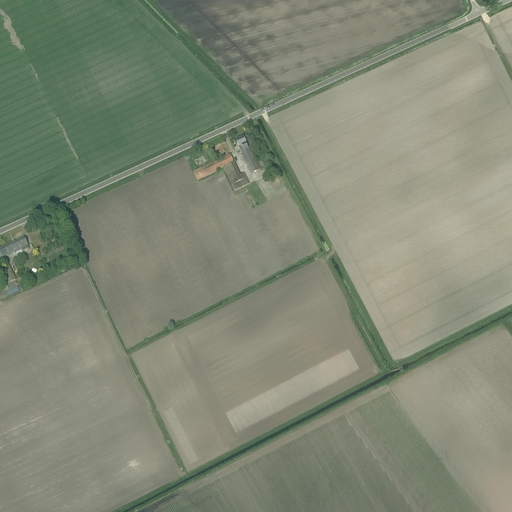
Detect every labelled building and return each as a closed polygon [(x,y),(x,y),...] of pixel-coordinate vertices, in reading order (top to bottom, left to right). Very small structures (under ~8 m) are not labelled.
[(259,165),(258,166),(248,146),(248,147),(246,144),(245,142),(243,137),(236,141),(238,145),(239,147),(239,148),(240,150),(251,174),(261,169),(259,165)] [(193,172),(197,181),(216,172),(234,163),(230,155),(212,164),(212,163),(193,172)] [(234,192),(235,191),(249,184),(244,174),(240,175),(235,164),(223,169),(234,192)] [(28,246),(26,243),(24,238),(0,249),(0,259),(0,260),(22,251),(22,252),(28,249),(27,247),(28,246)] [(8,288),(17,284),(10,266),(1,269),(8,288)]
